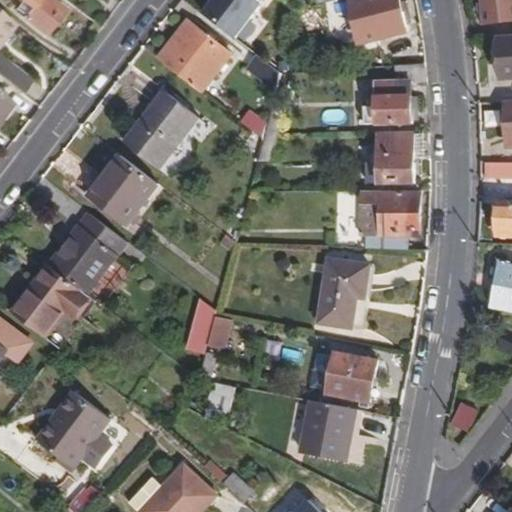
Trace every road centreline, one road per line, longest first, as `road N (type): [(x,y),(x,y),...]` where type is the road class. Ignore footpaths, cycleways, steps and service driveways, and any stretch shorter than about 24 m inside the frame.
road 1 (residential): [(443,0),(457,112),(456,234),(409,511)]
road 2 (residential): [(0,199),(154,0)]
